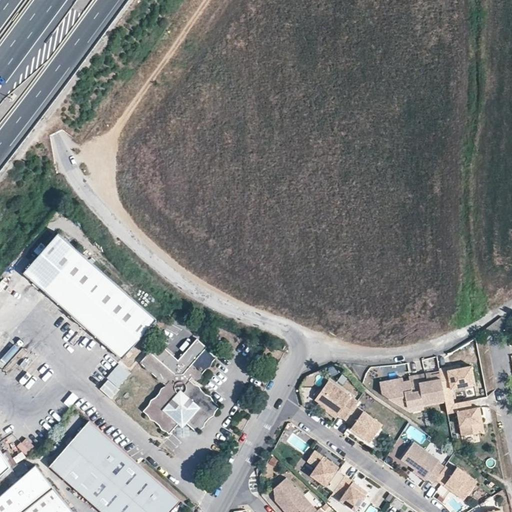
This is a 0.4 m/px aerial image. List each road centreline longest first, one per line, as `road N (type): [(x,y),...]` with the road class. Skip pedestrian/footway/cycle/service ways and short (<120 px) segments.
road 1 (unclassified): [(301,343),(190,298),(102,215),(72,173),(0,20)]
road 2 (unknown): [(215,511),(0,318)]
road 3 (unclassified): [(511,303),(455,339),(409,354),(341,354),(301,343)]
road 4 (residential): [(435,511),(276,400)]
road 5 (motorway): [(0,144),(107,0)]
